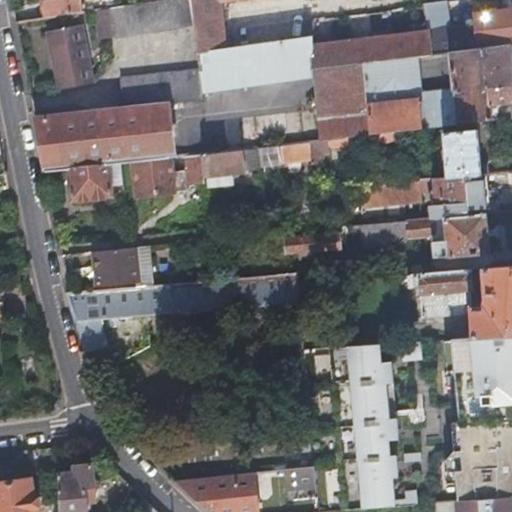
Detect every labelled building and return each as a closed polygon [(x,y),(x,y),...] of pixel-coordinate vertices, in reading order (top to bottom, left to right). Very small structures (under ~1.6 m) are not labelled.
[(43,0),(47,20),(84,15),(82,1),(73,2),(72,0),(43,0)] [(196,29),(192,0),(175,0),(155,3),(112,10),(116,41),(196,29)] [(192,0),(196,29),(199,51),(229,47),(223,0),(192,0)] [(432,56),(452,54),(510,46),(511,45),(511,10),(476,15),(478,30),(465,31),(460,0),(431,0),(426,0),(430,30),(432,56)] [(116,41),(112,10),(98,12),(102,43),(116,41)] [(53,32),(57,63),(61,94),(95,89),(86,27),(53,32)] [(430,30),(311,46),(314,72),(414,59),(432,56),(430,30)] [(229,47),(199,51),(201,71),(203,86),(260,78),(310,72),(314,72),(311,46),(310,38),(284,40),(229,47)] [(511,60),(510,46),(452,54),(456,94),(511,86),(511,60)] [(310,72),(315,111),(419,98),(414,59),(314,72),(310,72)] [(125,112),(166,106),(205,101),(203,86),(201,71),(122,82),(125,112)] [(505,106),(509,105),(511,104),(511,86),(456,94),(419,98),(315,111),(319,143),(329,141),(399,134),(412,132),(427,130),(507,121),(505,106)] [(135,165),(172,160),(166,106),(125,112),(38,123),(48,176),(71,172),(112,168),(135,165)] [(427,130),(412,132),(413,142),(428,140),(427,130)] [(436,180),(482,175),(480,158),(477,132),(441,137),(445,172),(435,173),(436,180)] [(329,141),(330,149),(400,141),(399,134),(329,141)] [(311,144),(313,159),(314,165),(325,163),(324,156),(331,156),(330,149),(329,141),(319,143),(311,144)] [(288,162),(313,159),(311,144),(286,147),(288,162)] [(212,189),(224,187),(236,186),(235,176),(248,174),(249,173),(264,171),(261,150),(208,156),(212,189)] [(205,156),(196,157),(188,158),(191,185),(208,183),(205,156)] [(173,178),(172,160),(135,165),(139,201),(175,197),(173,178)] [(115,199),(112,168),(71,172),(75,204),(115,199)] [(482,175),(436,180),(437,185),(430,186),(431,194),(438,193),(439,207),(429,208),(429,219),(486,214),(482,175)] [(173,178),(175,197),(188,196),(186,177),(173,178)] [(436,180),(368,187),(370,203),(431,196),(431,194),(430,186),(437,185),(436,180)] [(317,193),(322,192),(327,192),(326,184),(316,185),(317,193)] [(490,253),(486,214),(429,219),(360,226),(362,251),(378,250),(377,244),(431,238),(434,259),(453,257),(490,253)] [(132,237),(131,233),(131,229),(119,231),(120,243),(128,243),(132,237)] [(345,251),(344,243),(343,235),(288,241),(289,257),(345,251)] [(97,254),(99,270),(101,287),(142,282),(139,249),(97,254)] [(467,315),(470,341),(511,338),(511,264),(486,268),(486,273),(482,305),(469,304),(472,269),(425,274),(421,267),(415,268),(416,275),(403,276),(404,290),(417,289),(420,319),(467,315)] [(310,272),(308,272),(305,272),(296,273),(298,298),(312,296),(310,272)] [(298,298),(296,273),(159,287),(73,296),(69,297),(84,355),(107,349),(104,324),(298,302),(298,298)] [(511,338),(470,341),(457,342),(459,372),(462,423),(463,452),(455,452),(456,461),(457,484),(458,502),(511,499),(511,338)] [(451,373),(459,372),(457,342),(449,342),(451,373)] [(379,347),(328,350),(344,509),(372,507),(393,506),(391,479),(396,478),(394,457),(388,457),(386,442),(396,441),(389,365),(380,365),(379,347)] [(463,452),(462,423),(453,424),(455,452),(463,452)] [(97,483),(100,483),(102,483),(102,476),(96,477),(94,458),(74,460),(75,466),(58,469),(61,511),(91,511),(90,492),(98,490),(97,483)] [(457,484),(456,461),(445,462),(446,485),(457,484)] [(315,484),(313,466),(311,466),(283,469),(284,487),(315,484)] [(209,511),(257,511),(255,478),(263,478),(263,471),(173,478),(209,511)] [(35,511),(31,478),(0,481),(0,511),(35,511)] [(307,511),(318,511),(316,496),(294,498),(294,511),(307,511)] [(143,511),(160,511),(146,499),(143,511)] [(511,511),(511,499),(458,502),(432,503),(432,511),(511,511)]
